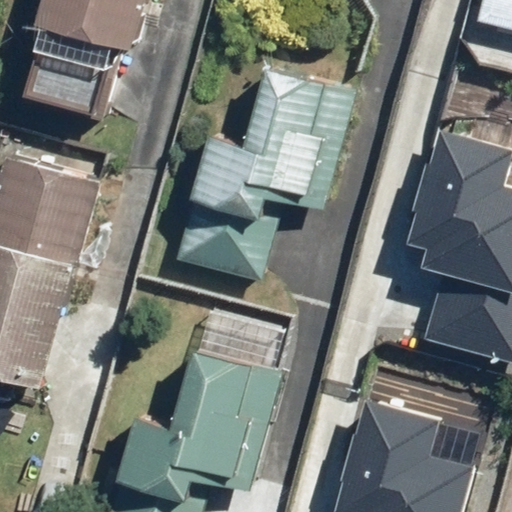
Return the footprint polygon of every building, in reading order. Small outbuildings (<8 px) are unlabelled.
[(57,0),(32,90),(109,112),(132,33),(148,38),(158,0),(57,0)] [(511,0),(491,0),(488,13),(511,18),(511,0)] [(214,125),(181,254),(267,276),(289,191),(331,202),(363,80),(281,59),(261,137),(214,125)] [(448,273),(433,336),(511,355),(511,189),(502,187),(510,154),(434,136),(408,244),(428,249),(423,267),(448,273)] [(0,363),(53,377),(105,175),(10,150),(0,187),(0,363)] [(143,406),(114,511),(207,511),(217,474),(254,484),(287,363),(209,342),(188,418),(143,406)] [(376,461),(362,511),(458,511),(484,412),(380,385),(361,458),(376,461)]
